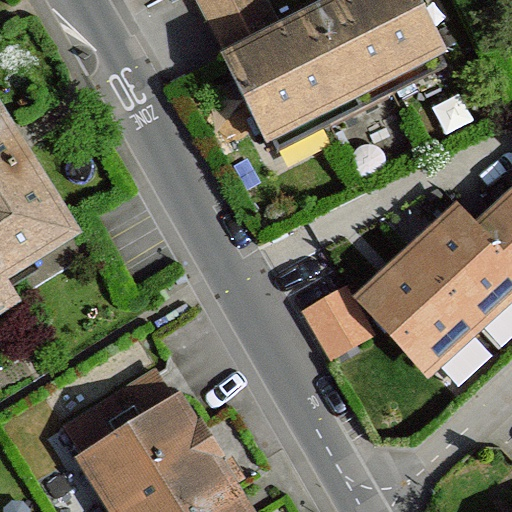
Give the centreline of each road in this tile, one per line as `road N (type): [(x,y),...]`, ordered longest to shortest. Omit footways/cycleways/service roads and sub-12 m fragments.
road 1 (residential): [(365,511),(78,0)]
road 2 (residential): [(376,511),(511,389)]
